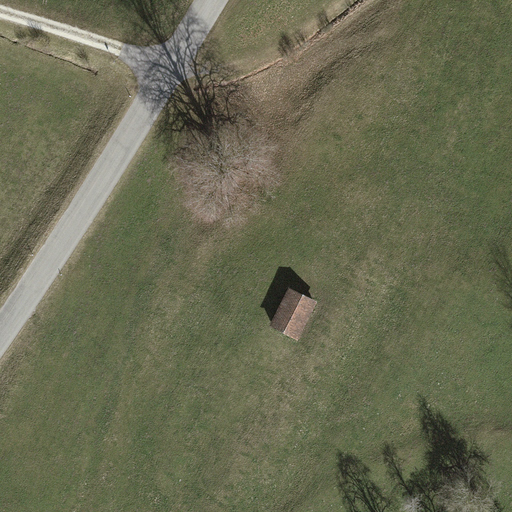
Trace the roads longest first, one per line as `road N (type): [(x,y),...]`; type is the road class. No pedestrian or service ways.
road 1 (tertiary): [(213,0),(0,329)]
road 2 (track): [(348,0),(260,62),(171,68)]
road 3 (track): [(0,10),(171,68)]
